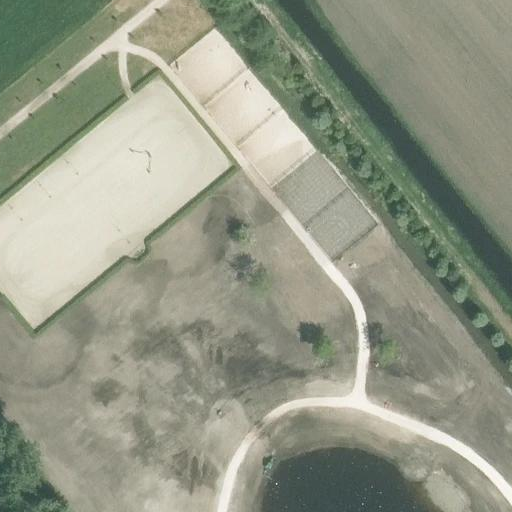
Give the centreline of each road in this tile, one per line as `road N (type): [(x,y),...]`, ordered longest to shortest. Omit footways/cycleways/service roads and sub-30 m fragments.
road 1 (track): [(244,0),(511,335)]
road 2 (track): [(0,133),(162,0)]
